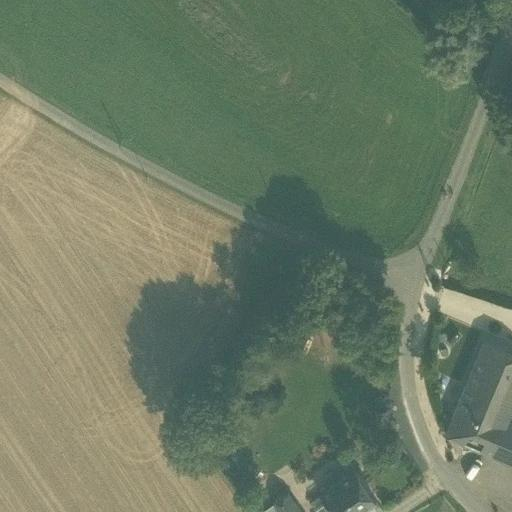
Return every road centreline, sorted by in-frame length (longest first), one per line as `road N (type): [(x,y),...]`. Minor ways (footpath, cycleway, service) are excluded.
road 1 (track): [(413,289),(149,175),(0,80)]
road 2 (unclassified): [(511,26),(413,289)]
road 3 (unclassified): [(474,511),(449,481),(414,388),(413,289)]
